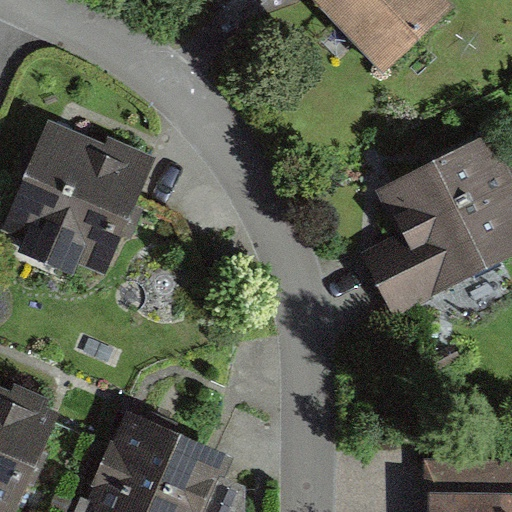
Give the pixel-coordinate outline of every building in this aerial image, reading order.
[(337,0),(406,69),(475,1),(474,0),(337,0)] [(112,285),(159,168),(51,124),(4,242),(112,285)] [(373,241),(403,309),(511,261),(511,134),(509,126),(395,176),(415,223),(373,241)] [(0,511),(27,511),(69,422),(0,390),(0,511)] [(222,511),(245,458),(136,413),(95,511),(222,511)] [(511,511),(511,458),(446,457),(444,511),(511,511)]
